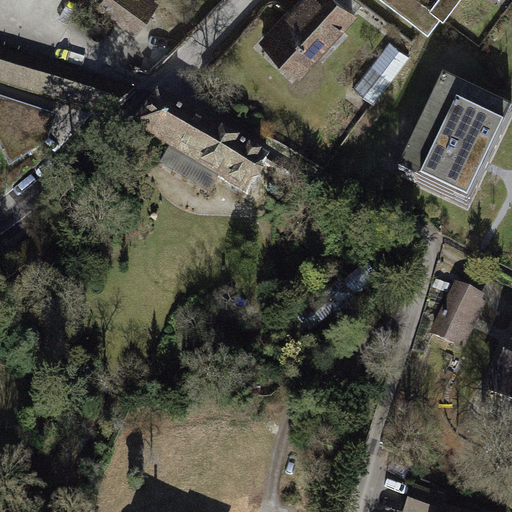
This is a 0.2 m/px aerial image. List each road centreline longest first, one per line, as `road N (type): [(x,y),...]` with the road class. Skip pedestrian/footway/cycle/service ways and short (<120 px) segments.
road 1 (trunk): [(361,511),(511,132)]
road 2 (residential): [(248,0),(0,220)]
